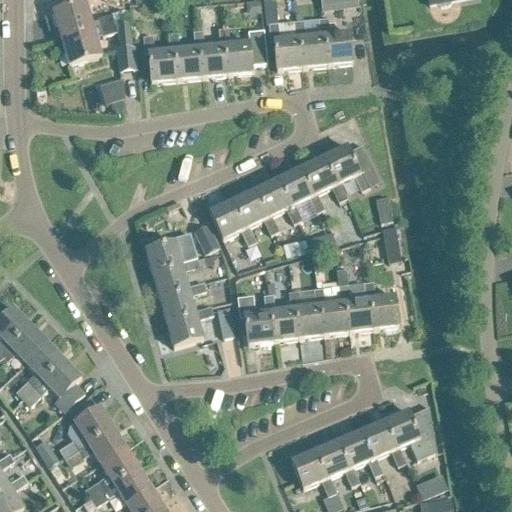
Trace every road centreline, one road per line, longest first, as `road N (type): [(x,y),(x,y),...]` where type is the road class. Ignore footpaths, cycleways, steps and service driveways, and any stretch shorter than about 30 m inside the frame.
road 1 (residential): [(145,403),(360,365),(373,399),(260,448),(199,486)]
road 2 (residential): [(511,105),(492,190),(484,276),(495,415),(511,481)]
road 3 (residential): [(67,276),(140,214),(309,139),(299,99)]
road 4 (residential): [(15,125),(118,132),(299,99)]
road 5 (residential): [(145,403),(67,276)]
road 6 (residential): [(15,125),(13,0)]
